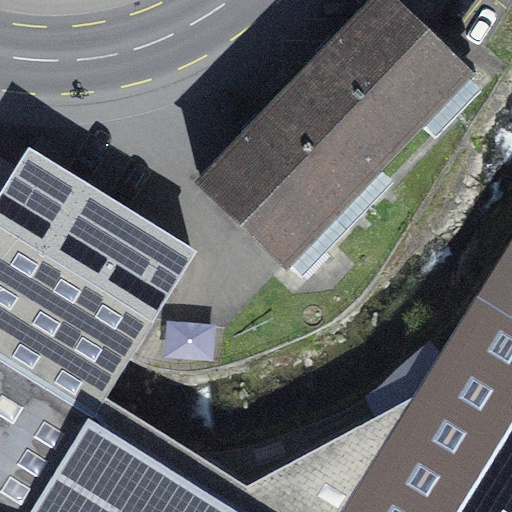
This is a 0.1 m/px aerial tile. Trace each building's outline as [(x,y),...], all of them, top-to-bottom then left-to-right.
[(386,0),(383,0),(203,190),(285,268),(467,77),(386,0)] [(19,173),(0,160),(0,337),(105,401),(118,379),(130,360),(194,256),(31,157),(19,173)] [(511,511),(511,246),(421,397),(348,511),(511,511)] [(0,511),(35,511),(105,401),(0,337),(0,511)] [(348,511),(421,397),(249,490),(190,453),(105,401),(35,511),(348,511)]
